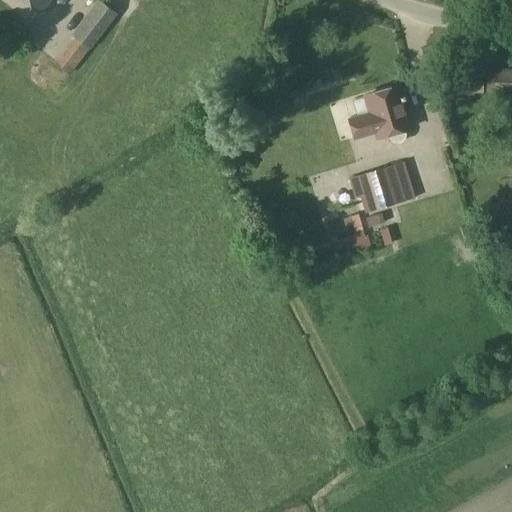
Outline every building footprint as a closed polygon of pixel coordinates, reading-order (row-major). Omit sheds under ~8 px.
[(29,0),(42,10),(49,0),(29,0)] [(90,47),(92,48),(117,14),(100,0),(98,0),(73,34),(77,37),(56,62),(71,73),(90,47)] [(486,94),(511,94),(511,68),(487,68),(486,94)] [(376,137),(413,125),(401,85),(363,95),(368,112),(349,118),(355,138),(375,132),(376,137)] [(370,192),(375,208),(414,198),(403,161),(365,172),(366,174),(349,179),(354,197),(370,192)] [(493,235),(511,230),(511,209),(490,214),(493,235)] [(348,211),(347,225),(362,226),(363,212),(348,211)]
